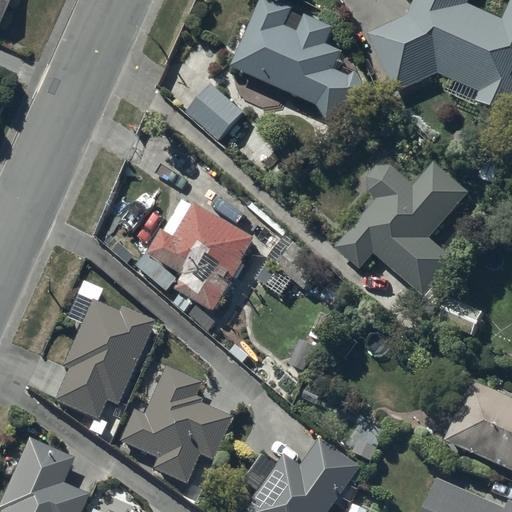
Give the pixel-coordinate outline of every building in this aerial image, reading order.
[(0,0),(0,41),(12,15),(9,13),(14,0),(0,0)] [(293,8),(275,0),(262,0),(233,66),(319,104),(329,120),(374,90),(360,68),(350,74),(336,68),(344,50),(328,43),(336,26),(309,14),(307,18),(291,11),(293,8)] [(511,4),(506,19),(466,2),(467,0),(414,0),(409,12),(371,29),(399,89),(441,69),(452,74),(447,87),(477,100),(478,97),(511,111),(511,4)] [(213,81),(188,110),(221,138),(246,110),(213,81)] [(378,250),(428,291),(459,256),(434,235),(472,189),(438,159),(418,182),(395,163),(394,162),(393,162),(392,161),(391,161),(389,161),(388,161),(387,162),(385,162),(384,162),(383,163),(382,163),(381,164),(379,164),(378,165),(377,166),(376,167),(375,168),(375,169),(374,170),(373,171),(373,172),(372,173),(371,174),(371,176),(371,177),(371,178),(370,179),(370,181),(370,182),(370,183),(371,184),(371,186),(371,187),(372,188),(372,189),(349,216),(356,222),(339,243),(365,265),(378,250)] [(259,236),(199,201),(200,201),(189,194),(168,230),(166,229),(152,253),(189,274),(181,287),(219,310),(252,255),(248,253),(259,236)] [(123,312),(96,300),(67,367),(72,369),(58,402),(101,420),(110,401),(122,406),(159,321),(126,306),(123,312)] [(395,302),(386,312),(414,337),(423,327),(395,302)] [(487,317),(452,302),(441,327),(475,342),(487,317)] [(203,381),(166,365),(145,411),(134,406),(119,439),(157,456),(152,466),(186,482),(200,452),(214,458),(234,415),(202,401),(204,397),(197,394),(203,381)] [(511,395),(473,378),(457,413),(445,408),(440,418),(452,423),(445,438),(511,467),(511,395)] [(381,429),(368,422),(357,442),(359,444),(352,458),(366,465),(373,452),(370,450),(381,429)] [(328,511),(361,465),(319,436),(299,465),(283,455),(244,511),(328,511)] [(74,458),(28,438),(0,501),(0,509),(1,510),(0,511),(80,511),(89,494),(64,483),(74,458)] [(505,507),(436,477),(420,511),(511,511),(511,500),(508,499),(505,507)]
